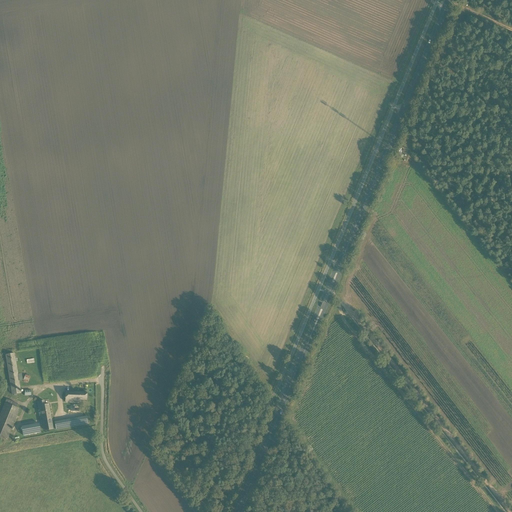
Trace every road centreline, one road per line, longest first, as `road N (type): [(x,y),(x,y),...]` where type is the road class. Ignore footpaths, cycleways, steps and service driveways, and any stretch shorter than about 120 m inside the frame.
road 1 (primary): [(340,262),(448,0)]
road 2 (track): [(509,511),(346,306)]
road 3 (primary): [(238,511),(314,326)]
road 4 (residential): [(140,511),(102,454),(102,379)]
